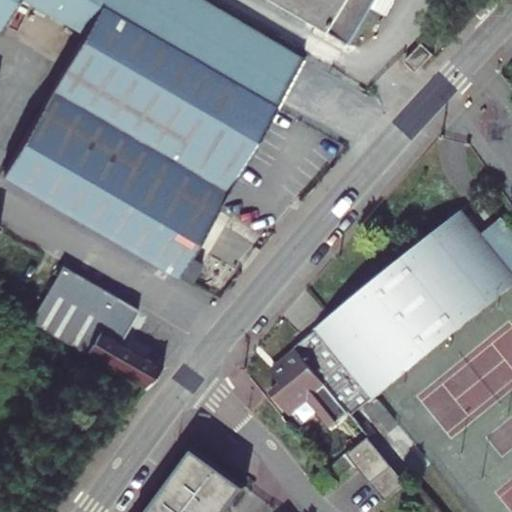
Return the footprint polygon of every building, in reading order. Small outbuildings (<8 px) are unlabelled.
[(0,0),(0,20),(11,0),(29,0),(82,30),(99,0),(104,0),(276,100),(303,54),(209,0),(0,0)] [(99,0),(82,30),(1,169),(191,280),(202,262),(187,253),(273,106),(276,100),(104,0),(99,0)] [(264,0),(342,45),(368,0),(264,0)] [(439,52),(427,41),(411,59),(422,69),(439,52)] [(0,70),(12,51),(0,43),(0,70)] [(461,211),(298,343),(301,347),(305,352),(354,413),(374,402),(511,284),(511,225),(503,214),(479,233),(461,211)] [(119,337),(137,306),(102,286),(62,261),(45,290),(29,317),(143,384),(163,361),(119,337)] [(305,352),(301,347),(273,368),(278,374),(305,352)] [(354,413),(305,352),(278,374),(287,385),(277,393),(295,415),(315,399),(337,427),(354,413)] [(369,431),(348,448),(377,485),(399,467),(369,431)] [(222,511),(243,483),(191,445),(141,511),(222,511)]
